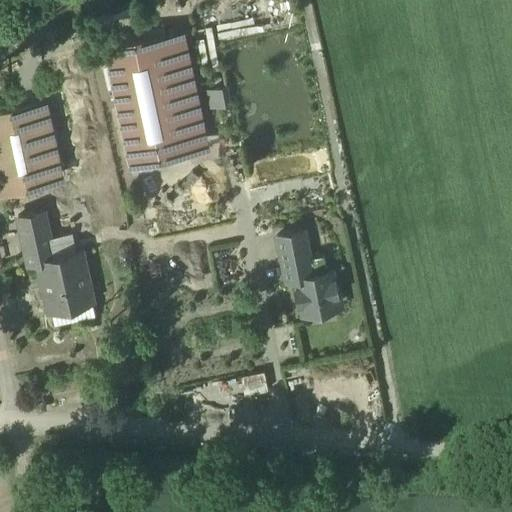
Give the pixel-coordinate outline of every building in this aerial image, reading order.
[(105,45),(130,163),(209,146),(184,28),(105,45)] [(54,58),(80,166),(99,162),(73,54),(54,58)] [(382,79),(385,95),(420,90),(418,74),(382,79)] [(0,109),(0,188),(1,191),(52,180),(36,102),(0,109)] [(60,217),(79,215),(78,200),(58,202),(60,217)] [(38,260),(53,257),(43,210),(17,216),(28,262),(38,260)] [(295,278),(312,274),(312,273),(308,256),(303,229),(277,235),(287,280),(295,278)] [(53,257),(38,260),(49,308),(50,308),(54,324),(96,314),(81,250),(53,257)] [(324,253),(308,256),(312,273),(328,271),(324,253)] [(312,274),(295,278),(298,288),(295,288),(298,302),(300,302),(302,313),(335,307),(332,295),(335,294),(332,282),(334,282),(332,270),(328,271),(312,274)] [(264,371),(244,376),(247,390),(268,385),(264,371)]
